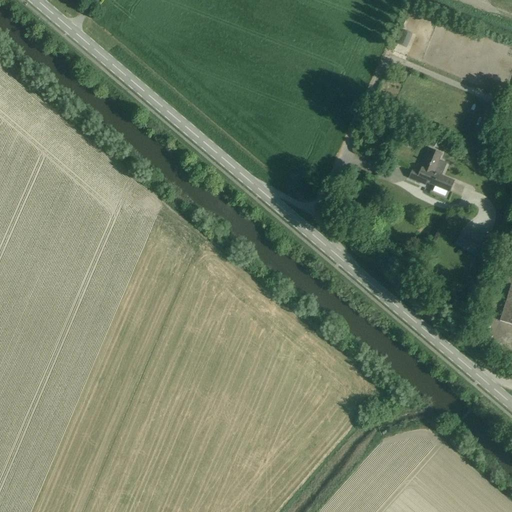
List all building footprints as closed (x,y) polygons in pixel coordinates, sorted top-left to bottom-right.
[(408,28),(401,42),(408,46),(415,31),(408,28)] [(435,138),(432,144),(438,147),(442,141),(435,138)] [(413,169),(409,178),(426,186),(428,182),(450,191),(454,182),(441,176),(447,163),(439,160),(441,154),(431,150),(421,172),(413,169)] [(479,237),(473,246),(481,251),(478,256),(485,260),(494,246),(486,241),(491,234),(483,229),(479,237)] [(511,282),(511,284),(500,321),(511,325),(511,282)]
